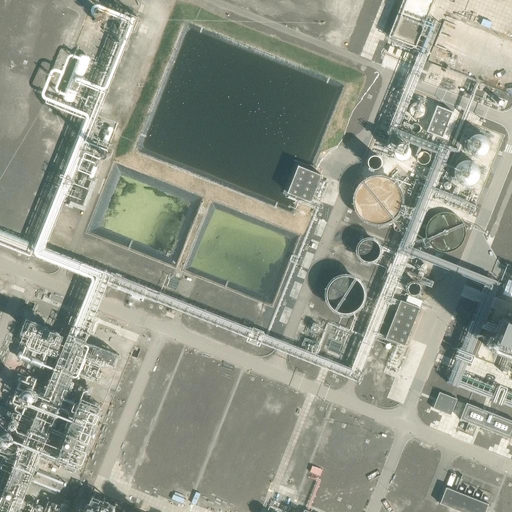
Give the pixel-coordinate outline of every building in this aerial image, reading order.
[(389,46),(387,53),(398,56),(400,49),(389,46)] [(426,131),(443,138),(454,111),(437,105),(426,131)] [(475,154),(485,139),(475,133),(465,148),(475,154)] [(298,166),(287,193),(311,203),(322,176),(298,166)] [(402,207),(403,201),(403,195),(400,190),(397,185),(392,182),(386,180),(380,179),(375,180),(369,183),(365,187),(362,192),(360,198),(360,203),(362,209),(365,214),(369,218),(374,221),(380,222),(386,222),(391,220),(396,217),(400,212),(402,207)] [(74,188),(68,203),(80,208),(87,193),(74,188)] [(460,253),(467,218),(430,211),(424,239),(434,241),(433,248),(460,253)] [(382,254),(382,251),(381,247),(379,243),(376,240),(371,239),(367,239),(363,241),(359,244),(357,248),(357,252),(358,256),(360,260),(364,263),(368,264),(373,263),(377,261),(380,258),(382,254)] [(366,296),(367,295),(366,290),(363,285),(360,281),(355,278),(350,277),(345,277),(339,279),(335,282),(332,286),(330,291),(330,297),(331,302),(334,307),(338,310),(343,313),(348,313),(354,312),(359,310),(362,306),(365,302),(366,296)] [(420,308),(400,301),(384,339),(405,347),(420,308)] [(511,321),(505,320),(501,336),(489,333),(485,348),(511,354),(511,321)] [(452,414),(457,397),(439,392),(434,408),(452,414)] [(511,436),(511,418),(466,404),(460,420),(511,436)] [(310,471),(320,475),(322,469),(313,466),(310,471)] [(0,511),(110,511),(93,503),(94,502),(77,511),(51,488),(31,509),(34,511),(8,511),(0,510),(0,511)] [(445,490),(439,504),(459,511),(485,511),(488,505),(445,490)]
